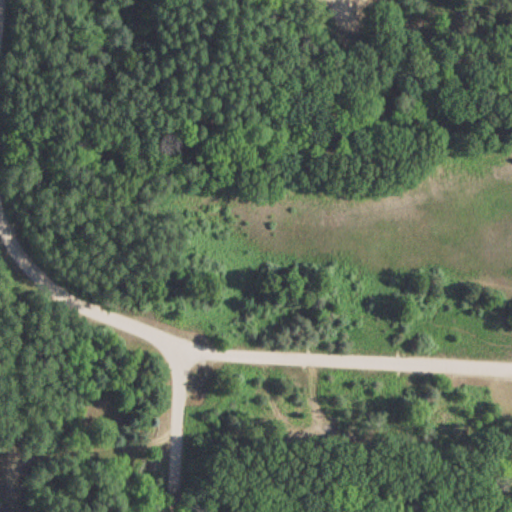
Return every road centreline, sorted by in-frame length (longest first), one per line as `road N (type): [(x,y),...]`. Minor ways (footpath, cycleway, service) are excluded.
road 1 (residential): [(511,346),(182,350),(50,283),(13,243),(0,206)]
road 2 (residential): [(182,350),(174,511)]
